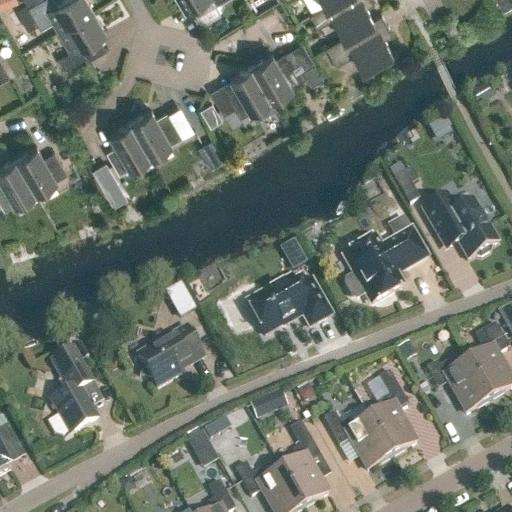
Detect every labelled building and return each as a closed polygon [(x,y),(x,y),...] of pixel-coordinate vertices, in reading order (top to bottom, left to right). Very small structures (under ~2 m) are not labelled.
[(0,0),(0,9),(17,3),(16,0),(0,0)] [(58,31),(92,11),(85,0),(63,0),(56,4),(53,0),(38,0),(27,7),(40,29),(52,22),(58,31)] [(179,0),(185,8),(198,0),(211,0),(215,5),(223,0),(179,0)] [(373,20),(372,19),(365,7),(374,2),(372,0),(335,0),(324,6),(309,14),(317,27),(331,19),(342,37),(373,20)] [(80,46),(104,32),(92,11),(58,31),(70,51),(57,59),(64,70),(87,56),(80,46)] [(381,14),(372,19),(373,20),(342,37),(325,47),(335,65),(352,55),(366,78),(373,73),(368,65),(391,52),(384,38),(392,34),(381,14)] [(444,29),(448,37),(458,32),(453,24),(444,29)] [(271,53),(250,65),(270,100),(302,81),(285,52),(274,59),(271,53)] [(0,81),(9,76),(0,60),(0,81)] [(313,63),(304,69),(313,84),(322,79),(313,63)] [(270,100),(250,65),(230,77),(237,90),(226,96),(239,118),(270,100)] [(478,110),(493,101),(485,88),(470,96),(478,110)] [(203,107),(214,125),(226,117),(216,99),(203,107)] [(150,110),(130,122),(150,156),(181,138),(166,112),(155,119),(150,110)] [(150,156),(130,122),(109,134),(116,146),(105,152),(118,174),(150,156)] [(234,153),(242,139),(231,133),(223,147),(234,153)] [(210,169),(222,161),(210,140),(198,148),(210,169)] [(43,158),(35,146),(15,158),(35,192),(66,174),(53,152),(43,158)] [(35,192),(15,158),(0,166),(0,180),(1,182),(0,182),(0,204),(4,211),(35,192)] [(104,163),(93,170),(102,186),(113,179),(104,163)] [(393,181),(408,208),(419,202),(411,188),(418,184),(410,171),(393,181)] [(459,249),(467,264),(475,259),(480,261),(489,256),(490,250),(498,246),(473,203),(456,213),(447,197),(421,212),(434,235),(432,236),(445,258),(459,249)] [(373,242),(344,259),(355,278),(346,283),(345,287),(352,299),(357,301),(365,295),(372,306),(401,290),(394,278),(425,260),(410,234),(379,252),(373,242)] [(306,266),(293,244),(278,252),(292,275),(306,266)] [(302,318),(309,330),(331,318),(311,283),(296,291),(290,280),(246,306),(265,339),(289,325),(289,326),(302,318)] [(511,331),(511,308),(503,313),(511,331)] [(481,356),(467,364),(491,404),(503,396),(511,390),(511,384),(497,358),(509,351),(495,327),(475,338),(480,346),(481,356)] [(151,382),(156,393),(182,378),(180,374),(203,361),(185,330),(167,340),(156,337),(153,348),(136,358),(142,368),(139,379),(151,382)] [(93,386),(80,364),(72,351),(50,364),(65,389),(61,392),(60,394),(61,397),(51,403),(70,437),(63,441),(64,442),(97,422),(80,393),(93,386)] [(491,404),(467,364),(454,371),(446,365),(439,370),(436,365),(425,371),(438,392),(448,386),(466,417),(477,410),(478,411),(491,404)] [(382,413),(369,421),(392,461),(405,453),(404,453),(416,446),(398,415),(409,409),(388,374),(378,381),(388,399),(381,403),(382,413)] [(303,406),(314,400),(308,388),(296,395),(303,406)] [(256,423),(287,410),(280,394),(249,407),(256,423)] [(392,461),(369,421),(355,428),(347,422),(340,427),(334,415),(323,422),(339,449),(349,443),(367,474),(379,467),(379,468),(392,461)] [(293,464),(280,472),(304,511),(316,504),(328,497),(310,466),(320,460),(300,425),(289,432),(300,450),(292,454),(293,464)] [(0,476),(10,471),(4,461),(20,451),(8,429),(0,433),(0,476)] [(221,429),(208,436),(219,454),(232,446),(221,429)] [(194,458),(205,452),(198,439),(187,446),(194,458)] [(303,511),(304,511),(280,472),(267,479),(259,473),(252,478),(245,466),(235,473),(251,500),(261,494),(271,511),(303,511)] [(124,497),(135,491),(128,480),(117,486),(124,497)] [(207,511),(234,511),(219,484),(208,491),(214,502),(207,506),(207,511)]
